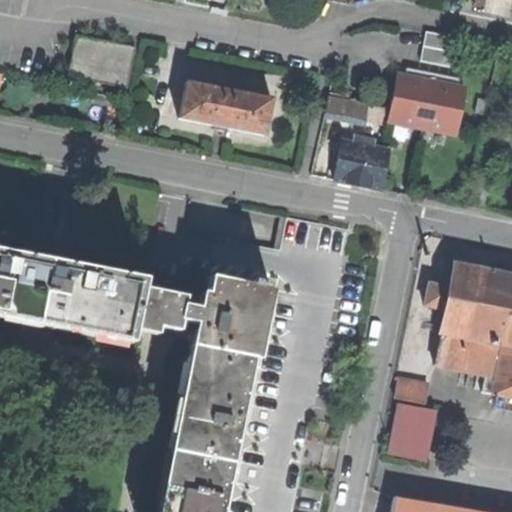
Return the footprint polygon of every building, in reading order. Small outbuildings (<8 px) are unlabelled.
[(425,46),(454,51),(457,37),(428,31),(425,46)] [(71,80),(127,91),(135,54),(79,42),(71,80)] [(451,66),(454,51),(425,46),(422,60),(451,66)] [(389,119),(423,126),(435,72),(427,70),(408,66),(406,76),(398,74),(391,108),(389,119)] [(444,74),(435,72),(423,126),(458,133),(467,89),(459,87),(461,77),(444,74)] [(233,128),(265,134),(273,97),(188,81),(180,118),(233,128)] [(327,112),(388,124),(389,119),(391,108),(350,99),(351,95),(331,91),(327,112)] [(355,135),(354,142),(373,146),(374,139),(355,135)] [(382,188),(390,149),(373,146),(354,142),(343,139),(334,178),(367,185),(382,188)] [(490,178),(472,175),(465,204),(484,208),(490,178)] [(177,331),(179,321),(177,320),(180,306),(182,306),(184,298),(141,289),(143,281),(56,263),(35,259),(0,252),(0,311),(131,338),(134,322),(177,331)] [(511,277),(454,266),(450,289),(445,310),(434,365),(485,375),(482,393),(511,398),(511,277)] [(162,511),(221,511),(240,420),(259,328),(267,289),(262,288),(263,283),(252,281),(251,286),(210,278),(204,311),(182,306),(180,306),(177,320),(179,321),(201,325),(162,511)] [(424,306),(445,310),(450,289),(428,285),(424,306)] [(394,398),(423,405),(427,385),(398,379),(394,398)] [(432,411),(398,405),(389,454),(423,461),(432,411)] [(471,511),(394,498),(391,511),(471,511)]
